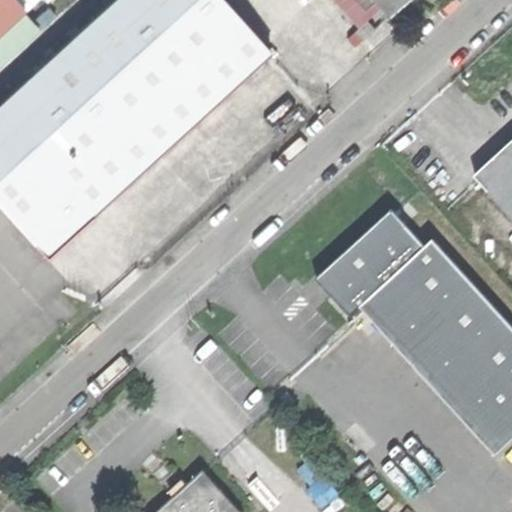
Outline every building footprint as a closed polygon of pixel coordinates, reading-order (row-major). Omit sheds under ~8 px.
[(241,27),(216,0),(112,0),(0,101),(0,165),(40,210),(218,48),(241,27)] [(0,0),(0,29),(21,10),(11,0),(0,0)] [(11,0),(21,10),(31,0),(11,0)] [(408,0),(375,0),(391,16),(408,0)] [(30,19),(38,27),(54,11),(46,3),(30,19)] [(354,32),(363,40),(375,29),(366,20),(354,32)] [(267,56),(241,27),(218,48),(244,77),(267,56)] [(244,77),(218,48),(40,210),(65,238),(160,153),(244,77)] [(511,150),(479,180),(511,215),(511,150)] [(0,211),(43,258),(65,238),(40,210),(0,165),(0,211)] [(500,460),(511,449),(511,326),(438,245),(430,252),(397,215),(361,247),(323,282),(358,321),(366,313),(500,460)] [(165,511),(244,511),(209,473),(173,506),(165,511)]
